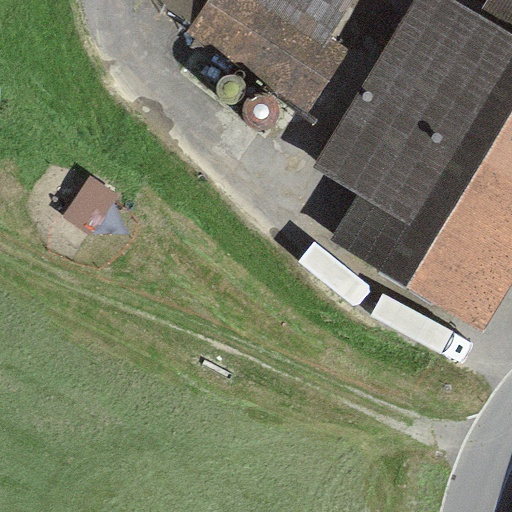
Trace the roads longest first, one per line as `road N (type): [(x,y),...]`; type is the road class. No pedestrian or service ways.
road 1 (track): [(111,0),(133,62),(308,228),(329,266),(405,316),(511,367)]
road 2 (track): [(0,238),(489,455)]
road 3 (track): [(394,0),(272,195)]
